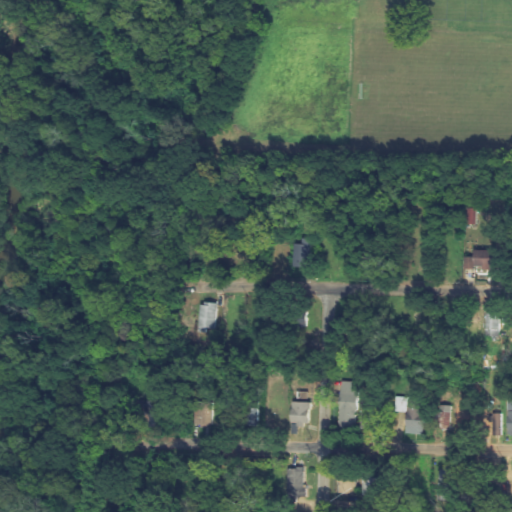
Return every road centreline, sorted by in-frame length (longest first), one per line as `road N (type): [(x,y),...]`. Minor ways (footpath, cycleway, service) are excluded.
road 1 (residential): [(511,446),(118,443)]
road 2 (residential): [(511,289),(191,286)]
road 3 (residential): [(330,287),(321,511)]
